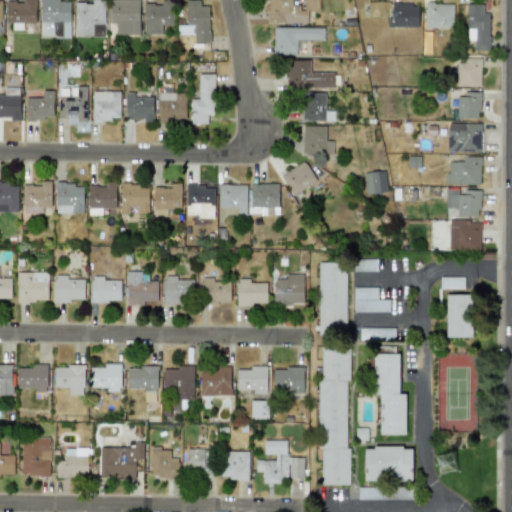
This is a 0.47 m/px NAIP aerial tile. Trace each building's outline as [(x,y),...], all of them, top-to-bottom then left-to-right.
[(6,1),(15,1),(15,3),(23,3),(23,0),(36,0),(36,23),(6,23),(6,1)] [(39,0),(57,0),(57,2),(68,2),(68,22),(61,22),(61,39),(39,39),(39,0)] [(74,2),(83,2),(83,4),(91,4),(91,0),(103,0),(103,24),(91,24),(91,36),(74,37),(74,12),(74,2)] [(115,23),(109,23),(109,0),(138,0),(138,35),(115,35),(115,23)] [(160,5),(160,0),(173,0),(173,25),(161,25),(161,34),(152,34),(143,34),(143,3),(153,3),(153,5),(160,5)] [(199,0),(199,6),(208,6),(208,32),(209,32),(209,42),(208,42),(206,42),(193,42),(193,25),(185,25),(185,0),(199,0)] [(298,5),(298,10),(303,10),(303,0),(318,0),(318,11),(307,10),(306,23),(294,22),(290,22),(287,22),(266,22),(266,0),(290,0),(290,4),(298,5)] [(433,4),(452,4),(452,28),(424,27),(424,4),(426,4),(426,2),(433,2),(433,4)] [(393,27),(387,27),(387,18),(391,18),(391,3),(399,3),(411,4),(411,6),(417,6),(417,27),(393,26),(393,27)] [(474,41),(475,36),(475,28),(466,28),(466,4),(483,4),(483,13),(488,13),(488,36),(489,36),(489,50),(477,50),(473,50),(473,41),(474,41)] [(294,49),(294,55),(271,55),(271,46),(272,46),(272,39),(272,38),(272,27),(323,28),(323,40),(296,39),(295,50),(294,49)] [(464,63),(464,58),(480,58),(480,67),(479,67),(479,86),(456,86),(456,63),(464,63)] [(309,72),(332,72),(333,87),(285,88),(285,60),(308,60),(309,72)] [(213,92),(213,114),(207,114),(207,123),(190,123),(190,99),(198,99),(198,73),(214,74),(214,92),(213,92)] [(58,118),(58,96),(75,96),(75,86),(86,86),(86,122),(76,122),(76,117),(67,117),(67,118),(58,118)] [(26,116),(26,98),(42,98),(42,91),(53,91),(53,99),(53,117),(44,117),(44,120),(34,120),(34,121),(25,122),(25,116),(26,116)] [(92,91),(119,91),(119,118),(110,118),(110,121),(100,121),(100,122),(91,122),(92,91)] [(133,117),(133,119),(125,119),(125,92),(134,92),(134,97),(153,97),(153,122),(143,122),(143,117),(133,117)] [(463,97),(463,92),(480,92),(480,100),(479,100),(479,111),(477,111),(477,118),(456,118),(456,97),(463,97)] [(185,93),(185,119),(170,119),(170,123),(157,123),(157,93),(185,93)] [(300,121),(301,93),(324,93),(324,121),(300,121)] [(10,116),(0,116),(0,95),(19,95),(19,121),(10,121),(10,116)] [(479,131),(479,152),(446,152),(446,130),(464,130),(464,124),(480,124),(480,131),(479,131)] [(301,153),(301,126),(325,126),(324,154),(301,153)] [(462,161),(462,157),(480,157),(480,165),(479,165),(479,185),(444,184),(445,173),(447,173),(447,162),(456,162),(456,161),(462,161)] [(291,196),(280,179),(279,176),(301,161),(303,164),(304,163),(315,180),(291,196)] [(362,173),(365,194),(386,191),(383,170),(362,173)] [(31,185),(31,186),(40,186),(40,181),(50,181),(50,207),(23,207),(23,185),(31,185)] [(0,182),(8,182),(8,186),(17,186),(17,211),(0,211),(0,182)] [(55,182),(64,182),(64,184),(74,183),(74,187),(83,187),(83,213),(55,213),(55,182)] [(95,186),(95,187),(104,187),(104,182),(114,182),(114,208),(86,208),(86,186),(95,186)] [(119,183),(128,183),(128,184),(137,184),(137,188),(146,188),(146,214),(135,214),(135,206),(127,206),(127,213),(119,214),(119,183)] [(160,187),(160,188),(169,188),(169,183),(179,183),(179,209),(152,209),(152,187),(160,187)] [(184,184),(193,184),(193,185),(203,185),(203,189),(212,189),(212,219),(196,219),(196,215),(184,215),(184,184)] [(226,184),(226,185),(240,185),(245,185),(245,215),(235,215),(235,207),(217,208),(217,184),(226,184)] [(249,208),(249,184),(277,184),(277,207),(249,208)] [(476,210),(476,217),(445,216),(445,207),(444,207),(444,195),(462,195),(462,190),(480,190),(480,199),(479,199),(479,210),(476,210)] [(448,227),(448,219),(468,220),(468,222),(480,223),(480,231),(479,231),(479,250),(447,250),(448,227)] [(376,259),(353,259),(354,271),(377,270),(376,259)] [(317,262),(317,333),(345,333),(345,262),(317,262)] [(16,301),(47,301),(46,271),(15,272),(16,301)] [(147,271),(126,271),(125,304),(143,304),(144,301),(156,301),(156,281),(147,280),(147,271)] [(53,302),(70,303),(70,299),(83,299),(83,279),(66,278),(66,275),(53,274),(53,302)] [(120,280),(102,280),(102,275),(90,275),(90,301),(120,301),(120,280)] [(162,302),(191,303),(192,279),(175,279),(175,275),(163,275),(162,302)] [(302,275),(284,275),(284,278),(272,278),(272,305),(302,304),(302,275)] [(463,289),(463,276),(439,276),(439,289),(463,289)] [(0,300),(10,300),(10,277),(0,277),(0,300)] [(229,303),(229,281),(211,280),(211,277),(200,277),(200,302),(229,303)] [(236,305),(266,305),(266,282),(248,282),(248,278),(236,278),(236,305)] [(388,311),(388,299),(376,299),(376,287),(353,287),(353,311),(388,311)] [(470,337),(470,294),(445,294),(445,337),(470,337)] [(359,339),(394,339),(394,327),(359,327),(359,339)] [(318,484),(347,485),(347,346),(319,346),(318,484)] [(404,393),(398,393),(398,353),(375,353),(376,435),(405,434),(404,393)] [(90,387),(107,387),(107,391),(120,391),(119,363),(103,364),(103,367),(89,367),(90,387)] [(17,389),(46,389),(46,364),(29,364),(29,368),(17,367),(17,389)] [(0,395),(11,395),(11,366),(0,365),(0,395)] [(53,365),(53,387),(67,387),(67,395),(83,395),(83,366),(53,365)] [(193,365),(175,365),(175,369),(163,369),(163,389),(171,389),(170,410),(179,410),(179,399),(192,399),(193,365)] [(266,366),(249,365),(249,369),(235,369),(235,389),(253,390),(253,394),(265,394),(266,366)] [(127,366),(126,388),(143,388),(143,401),(155,401),(156,367),(127,366)] [(199,396),(230,395),(229,367),(198,367),(199,396)] [(302,393),(302,368),(272,368),(272,392),(302,393)] [(267,400),(250,400),(250,419),(267,419),(267,400)] [(21,476),(49,475),(48,437),(20,438),(21,476)] [(302,478),(303,457),(285,457),(285,440),(263,440),(262,454),(274,454),(274,460),(254,459),(254,471),(261,471),(261,483),(280,483),(280,477),(302,478)] [(98,447),(99,478),(135,478),(134,458),(142,458),(142,442),(133,442),(133,447),(98,447)] [(56,477),(87,477),(86,447),(63,448),(63,460),(55,460),(56,477)] [(411,447),(363,447),(362,480),(411,480),(411,447)] [(150,478),(177,477),(177,458),(169,458),(169,448),(150,448),(150,478)] [(186,448),(185,474),(211,475),(212,449),(186,448)] [(247,451),(220,451),(220,479),(247,479),(247,451)] [(0,475),(13,475),(13,454),(0,454),(0,475)] [(357,488),(357,500),(412,498),(411,486),(357,488)]
